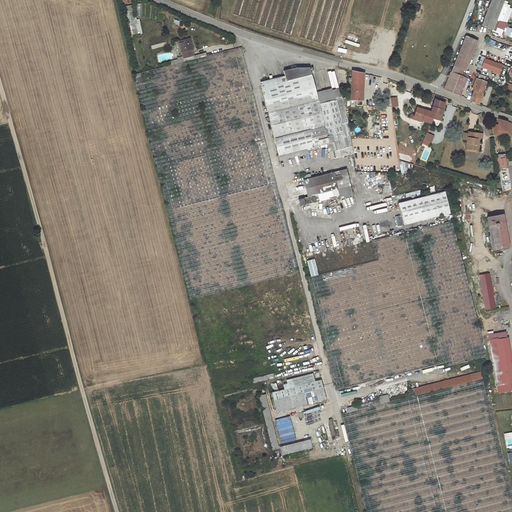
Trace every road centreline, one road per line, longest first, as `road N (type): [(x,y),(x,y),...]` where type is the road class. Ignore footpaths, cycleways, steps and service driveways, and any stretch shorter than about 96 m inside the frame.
road 1 (track): [(359,511),(241,33)]
road 2 (track): [(116,511),(0,85)]
road 3 (unclassified): [(511,118),(156,0)]
road 4 (unknown): [(275,173),(346,166),(375,228)]
